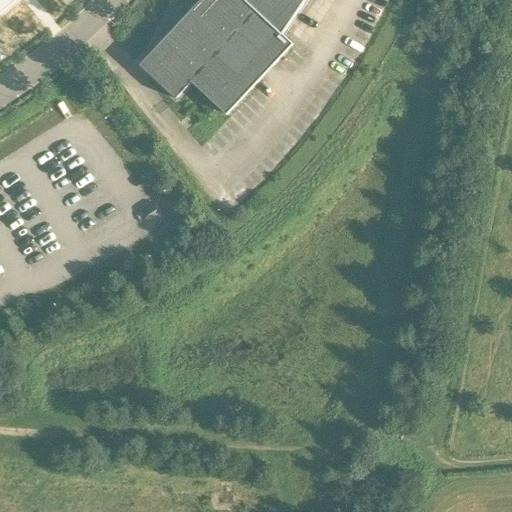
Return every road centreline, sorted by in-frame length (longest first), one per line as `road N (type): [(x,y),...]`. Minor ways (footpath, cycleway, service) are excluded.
road 1 (track): [(511,51),(433,443),(453,462),(511,458)]
road 2 (unclassified): [(0,90),(38,66),(105,0)]
